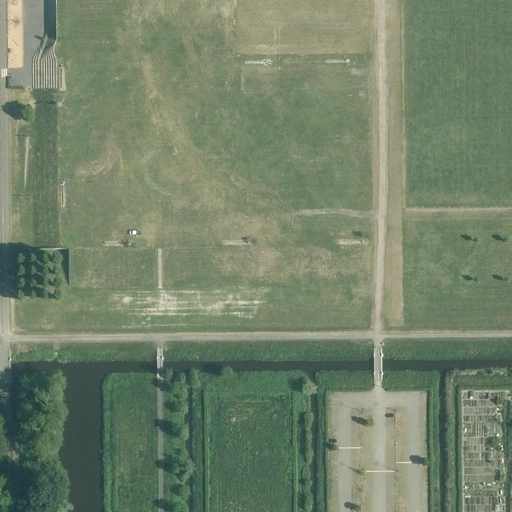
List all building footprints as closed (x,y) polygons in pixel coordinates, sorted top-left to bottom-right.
[(164,3),(162,7),(181,18),(183,14),(164,3)] [(358,122),(369,104),(319,73),(308,91),(358,122)] [(238,110),(254,110),(254,95),(238,96),(238,110)] [(211,166),(163,170),(164,180),(212,176),(211,166)] [(144,176),(132,174),(131,181),(155,184),(157,174),(144,172),(144,176)] [(336,174),(318,231),(331,235),(349,178),(336,174)] [(276,216),(276,207),(265,207),(265,216),(276,216)] [(17,213),(17,243),(30,243),(30,213),(17,213)] [(218,326),(218,307),(204,306),(203,326),(218,326)] [(47,324),(47,315),(33,315),(33,324),(47,324)]
